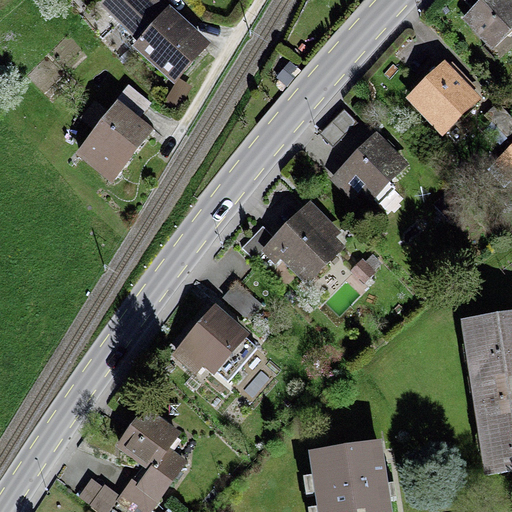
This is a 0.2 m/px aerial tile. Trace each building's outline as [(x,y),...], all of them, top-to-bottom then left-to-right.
[(511,0),(498,0),(475,24),(508,55),(511,51),(511,0)] [(209,42),(167,6),(134,45),(176,81),(209,42)] [(457,62),(416,100),(451,137),(493,99),(457,62)] [(289,66),(276,82),(286,90),(299,74),(289,66)] [(129,104),(85,156),(121,187),(165,135),(129,104)] [(511,117),(500,105),(486,117),(505,138),(511,130),(511,117)] [(390,136),(345,180),(380,216),(425,172),(390,136)] [(511,153),(499,164),(511,178),(511,153)] [(321,209),(277,252),(316,292),(360,249),(321,209)] [(239,287),(227,301),(250,321),(262,306),(239,287)] [(216,312),(171,362),(214,399),(258,349),(216,312)] [(511,315),(464,323),(489,481),(511,476),(511,315)] [(204,446),(154,415),(118,474),(169,504),(204,446)] [(400,511),(389,439),(312,451),(321,511),(400,511)]
